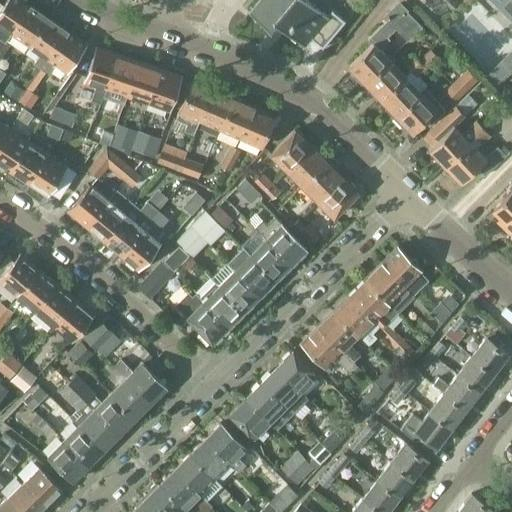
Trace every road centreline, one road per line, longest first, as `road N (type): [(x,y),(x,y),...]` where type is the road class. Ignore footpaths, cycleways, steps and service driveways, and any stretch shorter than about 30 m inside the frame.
road 1 (residential): [(409,198),(318,110),(266,77),(78,0)]
road 2 (residential): [(0,197),(101,275),(215,385)]
road 3 (residential): [(215,385),(409,198)]
road 4 (residential): [(91,511),(215,385)]
road 5 (residential): [(511,292),(409,198)]
